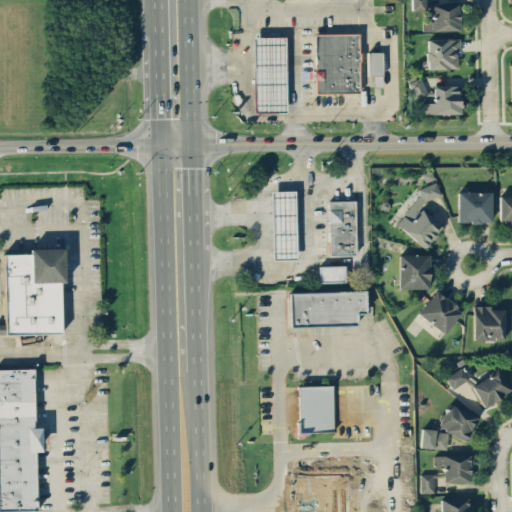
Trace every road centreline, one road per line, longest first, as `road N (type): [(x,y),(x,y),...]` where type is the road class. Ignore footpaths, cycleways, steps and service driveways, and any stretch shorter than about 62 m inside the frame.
road 1 (primary): [(161,139),(173,511)]
road 2 (tertiary): [(191,139),(511,141)]
road 3 (tertiary): [(0,140),(161,139)]
road 4 (residential): [(491,142),(487,0)]
road 5 (primary): [(191,139),(188,0)]
road 6 (primary): [(202,511),(198,373)]
road 7 (primary): [(198,373),(195,247)]
